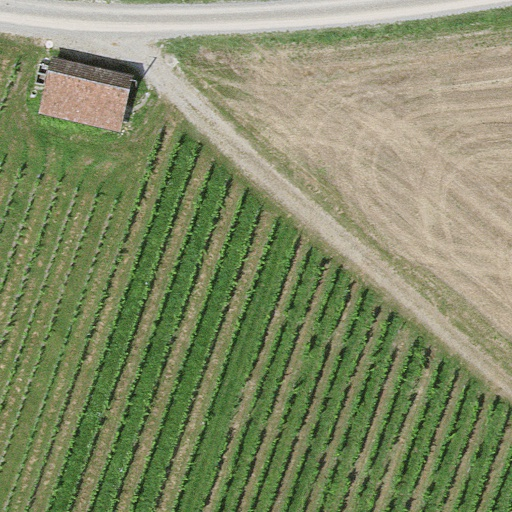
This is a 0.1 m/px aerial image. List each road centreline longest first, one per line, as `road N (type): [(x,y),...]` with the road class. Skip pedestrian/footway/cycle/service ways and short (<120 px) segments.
road 1 (track): [(103,26),(511,378)]
road 2 (track): [(479,0),(103,26),(0,16)]
